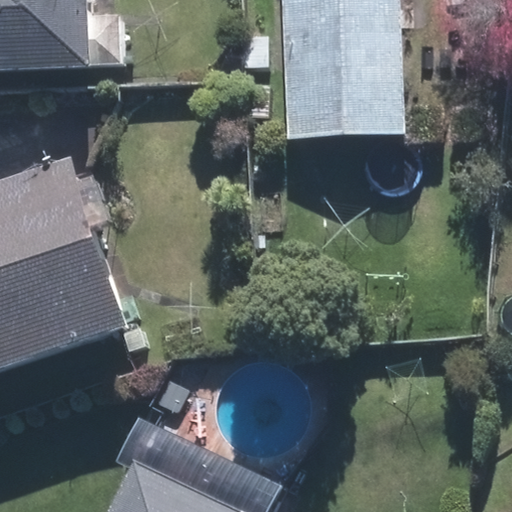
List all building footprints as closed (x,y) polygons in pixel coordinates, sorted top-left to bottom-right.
[(0,0),(0,72),(95,68),(95,63),(116,64),(114,15),(92,15),(91,0),(0,0)] [(285,0),(291,137),(411,132),(405,0),(285,0)] [(249,89),(249,121),(272,121),(271,89),(249,89)] [(0,196),(0,385),(140,340),(84,169),(0,196)] [(160,405),(179,414),(189,394),(171,385),(160,405)] [(239,511),(140,465),(118,511),(239,511)]
